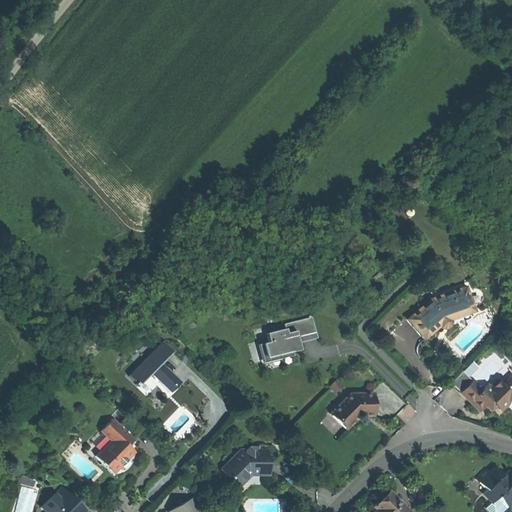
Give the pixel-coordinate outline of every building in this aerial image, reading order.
[(416,330),(424,339),(442,324),(446,321),(470,313),(461,288),(431,299),(407,319),(416,330)] [(268,342),(259,344),(262,358),(279,354),(281,359),(287,357),(293,356),(292,352),(300,350),(298,343),(297,337),(316,332),(312,317),(284,324),(285,329),(266,333),(268,342)] [(317,338),(316,332),(297,337),(298,343),(317,338)] [(135,384),(137,387),(150,373),(168,391),(177,381),(160,364),(172,351),(163,342),(128,376),(135,384)] [(281,360),(281,359),(279,354),(262,358),(259,344),(257,345),(262,365),(281,360)] [(471,363),(462,372),(467,377),(477,368),(471,363)] [(462,372),(450,384),(461,395),(473,383),(467,377),(462,372)] [(469,402),(478,411),(483,406),(486,408),(492,408),(494,406),(499,411),(508,403),(506,401),(511,395),(511,379),(510,377),(503,384),(499,379),(489,389),(486,386),(481,391),(473,383),(461,395),(469,402)] [(329,387),(335,393),(342,386),(335,379),(329,387)] [(179,383),(177,381),(168,391),(170,393),(175,387),(179,383)] [(350,393),(330,413),(346,429),(351,424),(356,419),(357,420),(361,420),(363,418),(363,416),(373,416),(373,393),(350,393)] [(125,418),(119,425),(133,439),(143,429),(121,406),(117,410),(125,418)] [(95,457),(112,474),(120,466),(134,453),(127,446),(133,440),(133,439),(119,425),(113,419),(100,432),(105,437),(110,441),(101,450),(95,457)] [(96,446),(101,450),(110,441),(105,437),(96,446)] [(240,451),(224,467),(232,475),(228,478),(238,488),(246,481),(246,476),(259,476),(267,476),(267,452),(252,451),(248,448),(245,451),(240,451)] [(506,507),(507,508),(511,502),(511,482),(510,484),(503,477),(502,475),(494,467),(489,472),(486,469),(477,477),(481,481),(488,488),(482,494),(491,503),(497,497),(506,507)] [(475,486),(482,494),(488,488),(481,481),(475,486)] [(81,511),(83,510),(61,488),(42,508),(46,511),(81,511)] [(376,510),(374,511),(408,511),(389,492),(384,497),(381,500),(384,503),(376,510)] [(193,497),(168,511),(197,511),(200,509),(193,497)] [(489,511),(501,511),(506,507),(497,497),(491,503),(486,508),(489,511)] [(373,507),(376,510),(384,503),(381,500),(373,507)]
